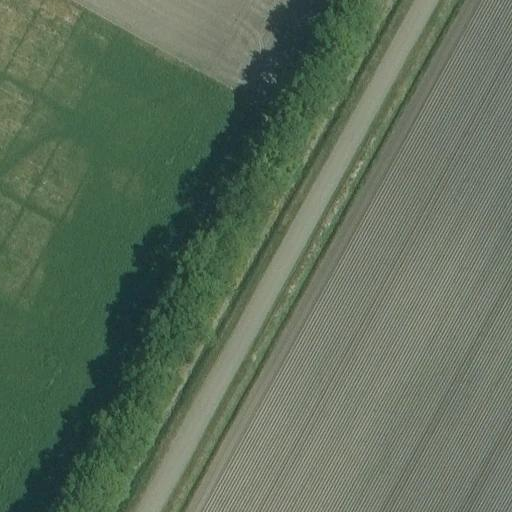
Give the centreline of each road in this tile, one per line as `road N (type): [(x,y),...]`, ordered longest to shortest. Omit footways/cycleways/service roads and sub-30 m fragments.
road 1 (track): [(332,0),(53,511)]
road 2 (unclassified): [(148,511),(427,0)]
